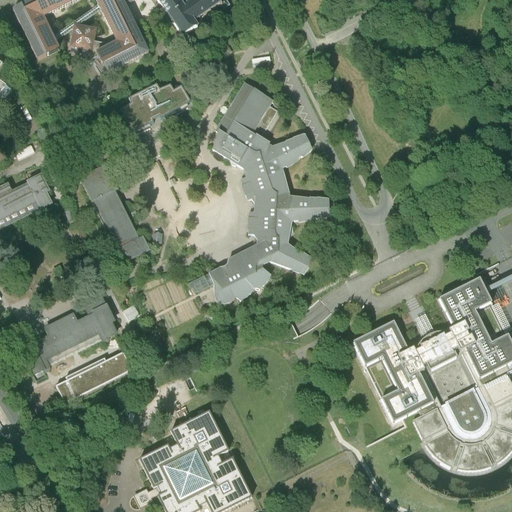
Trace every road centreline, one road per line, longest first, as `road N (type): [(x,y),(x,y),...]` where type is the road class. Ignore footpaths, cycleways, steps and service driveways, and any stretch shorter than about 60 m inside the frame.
road 1 (unclassified): [(253,0),(362,212),(375,217)]
road 2 (unclassified): [(375,217),(387,199),(293,0)]
road 3 (tertiary): [(64,511),(0,400)]
